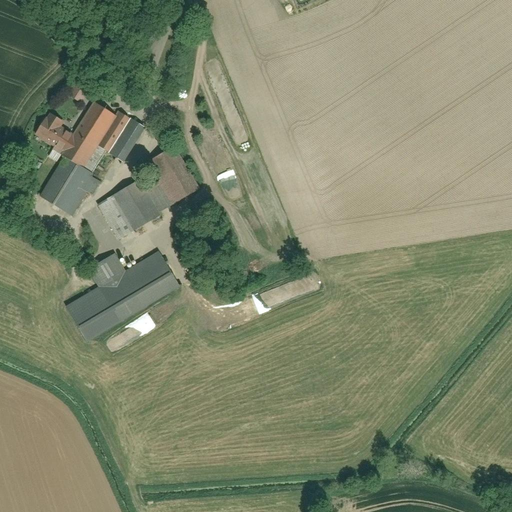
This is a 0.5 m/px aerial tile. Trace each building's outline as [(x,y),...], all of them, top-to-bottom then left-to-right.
[(88,78),(75,99),(81,103),(94,82),(88,78)] [(66,154),(62,159),(84,172),(116,118),(95,105),(79,133),(48,115),(36,136),(66,154)] [(124,116),(103,150),(124,163),(145,129),(124,116)] [(101,205),(122,239),(199,192),(174,152),(149,167),(160,185),(143,196),(136,184),(101,205)] [(178,290),(157,254),(120,276),(109,256),(87,269),(120,325),(178,290)]
